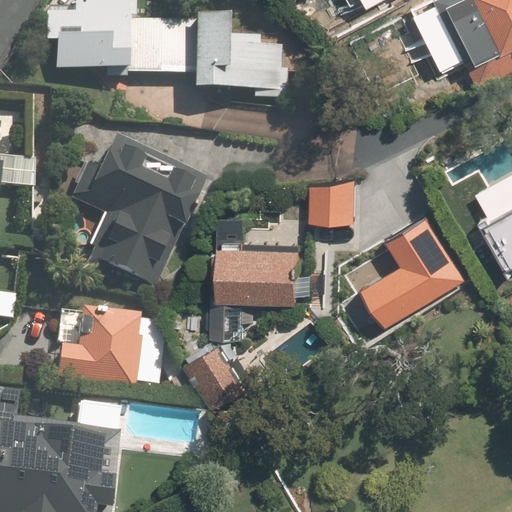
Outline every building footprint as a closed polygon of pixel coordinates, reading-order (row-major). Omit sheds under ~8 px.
[(260,38),(227,37),(227,18),(195,17),(195,23),(134,21),(134,0),(64,0),(64,12),(49,12),(48,46),(57,46),(57,72),(186,76),(193,76),(193,90),(211,90),(254,92),(254,100),(282,101),(283,50),(259,49),(260,38)] [(466,41),(486,81),(511,68),(511,0),(436,0),(427,5),(450,49),(466,41)] [(0,316),(9,317),(12,293),(0,291),(0,188),(31,191),(34,162),(0,158),(3,135),(0,134),(0,316)] [(70,200),(85,206),(84,226),(98,233),(88,255),(157,287),(207,178),(117,137),(99,176),(85,169),(70,200)] [(511,209),(483,225),(506,270),(511,266),(511,209)] [(301,301),(303,245),(248,244),(249,216),(223,215),(221,293),(216,293),(215,336),(246,337),(247,299),(301,301)] [(139,317),(80,310),(76,351),(62,350),(58,384),(131,391),(139,317)] [(230,359),(216,341),(185,365),(199,383),(230,359)] [(121,480),(124,451),(115,450),(121,412),(101,410),(83,408),(81,427),(19,420),(23,392),(18,392),(0,390),(0,511),(91,511),(92,509),(109,511),(113,480),(121,480)]
